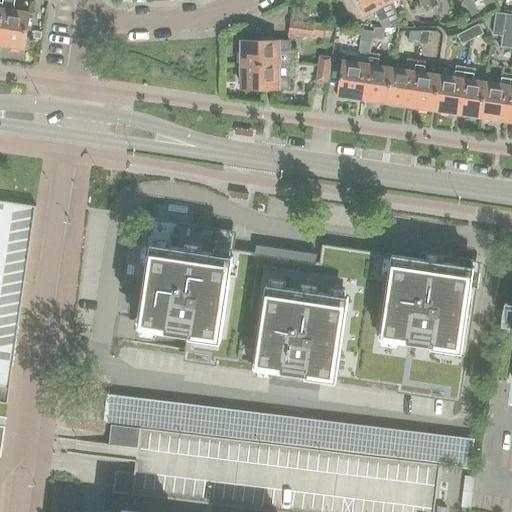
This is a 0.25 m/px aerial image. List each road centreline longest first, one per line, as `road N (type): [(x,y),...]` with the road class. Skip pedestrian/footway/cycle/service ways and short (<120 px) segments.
road 1 (unclassified): [(18,511),(68,135)]
road 2 (secondary): [(511,194),(259,157)]
road 3 (secondary): [(259,157),(72,110)]
road 4 (secondary): [(68,135),(259,157)]
road 5 (unclassified): [(86,20),(203,19),(248,0)]
